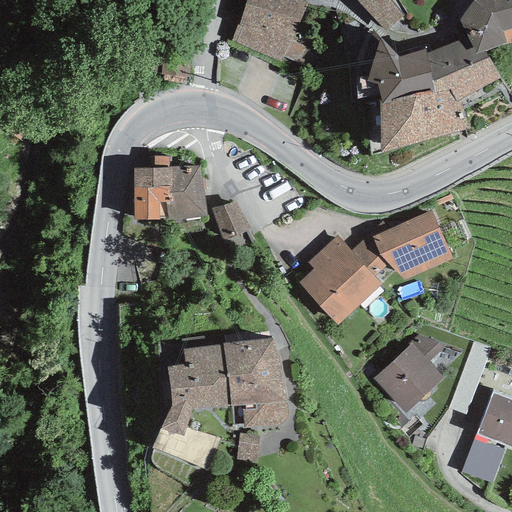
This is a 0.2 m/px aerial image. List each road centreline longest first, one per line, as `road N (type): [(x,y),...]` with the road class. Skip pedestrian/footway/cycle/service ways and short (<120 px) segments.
road 1 (tertiary): [(511,132),(406,188),(372,195),(328,179),(219,109),(182,104),(141,121),(116,156),(98,290),(99,385),(117,511)]
road 2 (unknown): [(357,193),(325,228),(310,301)]
